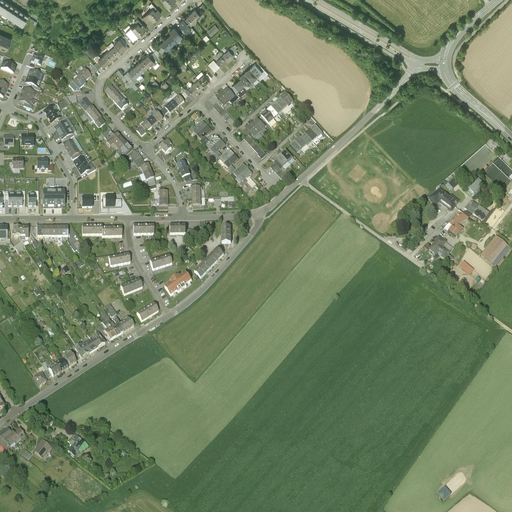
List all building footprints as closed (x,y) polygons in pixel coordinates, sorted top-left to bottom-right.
[(3,0),(0,5),(0,11),(2,13),(8,3),(3,0)] [(160,13),(151,2),(148,5),(152,8),(142,17),(148,24),(160,13)] [(13,6),(8,3),(2,13),(7,16),(13,6)] [(11,19),(18,9),(13,6),(7,16),(11,19)] [(23,12),(18,9),(11,19),(16,22),(23,12)] [(189,14),(194,20),(199,15),(200,16),(200,15),(195,10),(194,9),(189,14)] [(23,12),(16,22),(21,25),(28,15),(23,12)] [(183,19),(189,25),(194,20),(189,14),(184,19),(183,19)] [(183,19),(178,23),(181,26),(185,30),(186,31),(191,27),(189,25),(183,19)] [(140,26),(137,23),(136,23),(131,27),(138,35),(143,30),(140,26)] [(218,28),(215,24),(207,31),(210,35),(218,28)] [(138,35),(131,27),(130,26),(125,31),(131,39),(132,40),(138,35)] [(176,30),(174,27),(169,32),(171,34),(176,40),(181,35),(180,34),(176,30)] [(131,39),(125,31),(122,33),(124,35),(129,40),(129,41),(131,39)] [(0,46),(6,49),(10,39),(0,34),(0,46)] [(176,40),(171,34),(165,38),(171,44),(176,40)] [(165,49),(171,44),(165,38),(160,43),(165,49),(166,49),(165,49)] [(125,46),(119,39),(113,44),(120,51),(125,46)] [(120,51),(113,44),(112,42),(106,47),(109,50),(114,56),(119,51),(120,51)] [(228,50),(232,54),(237,50),(233,45),(228,50)] [(36,50),(31,48),(27,56),(33,58),(34,54),(36,50)] [(109,61),(114,56),(109,50),(103,55),(103,54),(103,55),(108,61),(109,61)] [(223,55),(228,61),(233,56),(234,56),(232,54),(228,50),(223,55)] [(34,54),(33,58),(31,63),(40,67),(44,58),(34,54)] [(108,61),(103,55),(100,57),(97,54),(93,57),(96,61),(98,60),(98,61),(102,65),(103,66),(103,65),(108,61)] [(139,62),(144,68),(149,63),(150,65),(154,61),(149,56),(147,54),(139,62)] [(228,61),(223,55),(218,59),(217,59),(217,60),(223,66),(223,65),(228,61)] [(255,64),(262,71),(265,69),(257,61),(255,64)] [(133,67),(138,73),(139,73),(144,68),(139,62),(133,67),(133,66),(133,67)] [(1,70),(13,75),(16,68),(9,65),(3,63),(1,70)] [(250,68),(257,76),(262,71),(255,64),(250,68)] [(217,69),(213,65),(208,69),(212,73),(217,69)] [(90,66),(84,71),(89,77),(93,73),(89,69),(91,67),(90,66)] [(74,73),(77,76),(78,77),(84,71),(81,67),(74,73)] [(138,73),(133,67),(128,71),(129,73),(133,77),(134,78),(135,76),(136,77),(140,74),(139,73),(138,73)] [(245,72),(252,80),(257,76),(250,68),(245,72)] [(77,76),(79,78),(84,84),(90,78),(91,78),(89,77),(84,71),(78,77),(77,76)] [(28,77),(27,78),(41,84),(43,78),(43,77),(38,75),(30,72),(29,73),(28,77)] [(242,78),(249,86),(250,88),(255,83),(252,80),(245,72),(240,77),(242,78)] [(204,74),(199,79),(204,85),(209,80),(210,80),(204,74)] [(41,84),(27,78),(25,84),(32,87),(38,90),(38,89),(41,84)] [(84,84),(79,78),(78,79),(78,80),(76,82),(75,82),(72,84),(68,87),(73,93),(74,94),(78,93),(79,92),(79,91),(85,85),(84,84)] [(237,82),(244,90),(249,86),(242,78),(237,82)] [(204,85),(199,79),(193,84),(190,86),(191,87),(195,92),(196,92),(198,90),(199,90),(204,85)] [(239,95),(244,90),(237,82),(232,87),(239,95)] [(0,90),(6,93),(8,87),(0,83),(0,90)] [(193,93),(195,92),(191,87),(186,91),(190,95),(193,93),(193,94),(193,93)] [(23,90),(20,96),(33,101),(36,95),(30,93),(23,90)] [(113,102),(119,97),(114,92),(114,91),(108,97),(113,102)] [(222,95),(229,103),(234,99),(227,91),(222,95)] [(229,103),(222,95),(217,100),(219,102),(223,106),(224,108),(229,103)] [(18,102),(24,105),(31,108),(31,107),(33,101),(20,96),(18,102)] [(285,96),(281,101),(288,109),(293,104),(285,96)] [(124,102),(119,97),(113,102),(118,108),(117,108),(118,108),(122,112),(128,107),(124,102)] [(184,103),(179,97),(178,97),(173,102),(179,108),(184,103)] [(170,115),(179,108),(173,102),(170,99),(167,102),(170,105),(165,109),(162,111),(166,115),(168,113),(170,115)] [(79,105),(85,114),(92,109),(85,100),(79,105)] [(281,101),(276,105),(283,113),(288,109),(281,101)] [(276,105),(271,110),(278,117),(283,113),(276,105)] [(43,113),(47,119),(57,113),(54,107),(51,109),(43,113)] [(92,109),(85,114),(86,114),(90,120),(96,115),(92,109)] [(161,118),(163,116),(160,112),(157,109),(155,111),(161,118)] [(271,110),(266,114),(274,122),(278,117),(271,110)] [(150,116),(158,124),(163,120),(161,118),(155,111),(150,116)] [(47,119),(51,125),(58,121),(61,119),(57,113),(47,119)] [(266,114),(261,119),(269,126),(274,122),(266,114)] [(101,120),(96,115),(90,120),(94,125),(94,126),(98,131),(102,128),(105,126),(101,121),(101,120)] [(146,123),(152,129),(157,124),(158,125),(158,124),(150,116),(145,120),(147,122),(146,123)] [(274,122),(269,126),(272,130),(277,125),(274,122)] [(57,136),(69,129),(66,123),(54,129),(56,132),(55,133),(57,136)] [(152,129),(146,123),(141,128),(137,132),(142,138),(146,134),(147,134),(146,134),(152,129)] [(207,128),(203,123),(195,130),(193,133),(197,138),(207,128)] [(257,123),(252,127),(260,135),(265,131),(257,123)] [(260,135),(252,127),(247,132),(250,135),(254,139),(255,140),(260,135)] [(212,133),(207,128),(197,138),(202,142),(202,143),(205,140),(212,133)] [(310,132),(317,140),(322,136),(315,128),(310,132)] [(72,135),(69,129),(57,136),(59,139),(60,138),(61,141),(72,135)] [(104,139),(110,132),(108,129),(105,131),(101,136),(104,139)] [(108,143),(114,137),(110,132),(104,139),(108,143)] [(305,137),(313,145),(317,140),(310,132),(305,137)] [(119,152),(126,146),(128,144),(126,143),(124,144),(122,142),(123,142),(117,135),(114,137),(108,143),(106,145),(110,149),(113,146),(115,149),(116,148),(118,150),(117,151),(119,152)] [(33,147),(33,136),(27,136),(21,136),(21,137),(22,147),(33,147)] [(301,141),(307,148),(308,149),(313,145),(305,137),(301,141)] [(4,148),(13,148),(13,140),(13,138),(4,138),(4,148)] [(211,152),(221,143),(216,138),(209,145),(206,147),(206,148),(211,152)] [(295,144),(302,152),(307,148),(301,141),(300,140),(295,144)] [(64,147),(67,153),(75,148),(72,142),(71,143),(64,147)] [(171,146),(168,142),(160,148),(166,155),(172,150),(169,147),(171,146)] [(225,148),(221,143),(211,152),(215,157),(218,154),(225,148)] [(302,152),(295,144),(290,149),(297,157),(302,152)] [(129,149),(126,146),(119,152),(115,156),(121,162),(127,157),(132,153),(132,152),(129,149)] [(67,153),(71,159),(78,155),(79,154),(75,148),(67,153)] [(180,151),(171,158),(172,158),(174,160),(173,160),(182,153),(180,151)] [(132,164),(134,163),(140,159),(137,154),(136,154),(133,152),(132,152),(132,153),(127,157),(128,159),(131,157),(133,160),(132,161),(132,164)] [(224,166),(234,157),(230,152),(222,159),(219,162),(220,162),(224,166)] [(281,158),(288,165),(292,161),(285,153),(281,158)] [(239,162),(234,157),(224,166),(229,171),(232,169),(239,162)] [(77,171),(87,165),(88,164),(85,158),(79,161),(73,165),(77,171)] [(288,165),(281,158),(276,162),(276,163),(283,170),(288,165)] [(140,169),(145,167),(140,159),(134,163),(138,170),(140,169)] [(23,170),(22,161),(13,161),(13,164),(12,164),(12,168),(13,168),(13,170),(16,170),(16,171),(20,171),(20,170),(23,170)] [(47,161),(37,161),(37,171),(47,171),(47,167),(47,161)] [(177,166),(180,173),(187,170),(184,163),(185,163),(177,166)] [(280,172),(283,170),(276,163),(274,165),(276,168),(278,170),(280,172)] [(483,173),(501,191),(510,182),(492,164),(483,173)] [(77,171),(81,177),(86,174),(90,171),(87,165),(77,171)] [(143,176),(150,173),(148,166),(145,167),(140,169),(143,176)] [(238,181),(248,171),(243,166),(236,173),(233,176),(238,181)] [(190,177),(187,170),(180,173),(182,179),(182,180),(184,179),(186,183),(192,182),(190,177)] [(252,176),(248,171),(238,181),(242,186),(245,183),(249,180),(252,176)] [(154,181),(150,173),(143,176),(140,177),(143,184),(148,182),(149,185),(154,183),(154,181)] [(462,183),(457,177),(448,184),(454,190),(462,183)] [(54,180),(48,180),(48,187),(45,187),(45,189),(46,189),(46,191),(49,191),(49,189),(54,189),(54,180)] [(256,187),(251,182),(247,185),(243,189),(248,195),(256,187)] [(484,189),(478,183),(470,192),(475,198),(484,189)] [(265,192),(260,196),(264,200),(269,196),(265,192)] [(433,206),(439,211),(442,206),(448,210),(447,211),(451,213),(453,212),(455,210),(454,209),(455,209),(458,204),(455,201),(454,203),(446,196),(441,192),(440,193),(439,192),(428,201),(432,206),(433,206)] [(64,193),(43,193),(43,208),(64,208),(64,193)] [(113,198),(102,198),(102,210),(113,209),(113,201),(113,198)] [(92,199),(81,200),(82,209),(92,209),(92,199)] [(468,205),(465,210),(467,212),(472,216),(485,225),(488,220),(486,218),(477,211),(479,208),(473,204),(471,207),(468,205)] [(463,215),(448,225),(454,229),(456,226),(457,226),(472,216),(467,212),(463,215)] [(448,225),(444,230),(456,239),(463,230),(457,226),(456,226),(454,229),(448,225)] [(142,228),(133,228),(133,237),(153,237),(153,227),(145,227),(142,227),(142,228)] [(186,227),(169,227),(169,236),(186,236),(186,231),(186,227)] [(91,228),(82,228),(82,237),(102,237),(102,230),(102,228),(93,228),(91,228)] [(231,228),(222,228),(222,245),(231,245),(231,228)] [(17,238),(20,238),(20,229),(13,229),(14,233),(12,233),(12,235),(14,235),(14,238),(17,238)] [(102,239),(121,239),(121,230),(113,230),(113,229),(110,229),(110,230),(102,230),(102,237),(102,239)] [(438,238),(429,251),(436,256),(437,255),(445,260),(450,253),(442,248),(445,244),(438,238)] [(509,249),(496,239),(481,258),(494,268),(509,249)] [(17,253),(24,248),(21,244),(14,249),(17,253)] [(188,248),(184,244),(175,251),(179,256),(188,248)] [(453,249),(445,244),(442,248),(450,253),(453,249)] [(206,262),(213,268),(224,256),(217,250),(206,262)] [(117,258),(109,260),(110,269),(130,265),(128,256),(120,258),(117,258)] [(158,261),(150,263),(152,272),(171,266),(169,258),(160,260),(158,261)] [(76,271),(83,266),(79,262),(73,266),(76,271)] [(194,274),(201,280),(213,268),(206,262),(194,274)] [(474,272),(464,264),(460,269),(470,277),(474,272)] [(192,281),(186,273),(179,277),(176,279),(175,278),(173,280),(170,283),(171,284),(165,288),(171,297),(177,292),(178,293),(181,291),(181,290),(182,289),(183,290),(186,287),(185,286),(192,281)] [(142,290),(138,281),(131,284),(128,285),(128,286),(120,289),(124,297),(142,290)] [(37,297),(43,293),(40,288),(34,292),(37,297)] [(158,312),(153,304),(146,308),(144,310),(137,314),(141,322),(158,312)] [(111,319),(116,315),(111,308),(106,311),(111,319)] [(134,327),(129,319),(124,322),(119,325),(116,320),(113,322),(117,326),(122,334),(134,327)] [(122,334),(117,326),(113,328),(113,327),(111,324),(108,326),(116,338),(122,334)] [(110,342),(116,338),(108,326),(105,329),(107,331),(108,332),(107,333),(105,333),(105,332),(103,333),(106,336),(105,337),(107,340),(108,339),(110,342)] [(97,350),(105,345),(98,335),(92,339),(93,341),(91,342),(97,350)] [(89,355),(97,350),(91,342),(83,347),(89,355)] [(81,360),(89,355),(83,347),(81,349),(80,347),(74,351),(77,355),(76,355),(79,359),(80,359),(81,360)] [(68,369),(76,364),(72,358),(70,354),(69,354),(66,356),(67,358),(63,360),(63,361),(68,369)] [(61,374),(68,369),(63,361),(61,363),(60,362),(58,364),(56,366),(61,374)] [(53,379),(61,374),(56,366),(48,371),(53,379)] [(38,388),(46,383),(44,379),(48,376),(45,372),(33,380),(38,388)] [(0,432),(0,437),(1,439),(2,440),(11,434),(10,433),(8,429),(1,434),(0,432)] [(4,443),(9,447),(15,441),(17,443),(21,440),(25,436),(20,429),(15,433),(13,432),(10,433),(11,434),(2,440),(3,441),(4,443)] [(0,445),(1,445),(6,452),(11,448),(9,447),(4,443),(3,441),(2,440),(1,439),(0,437),(0,445)] [(77,453),(83,446),(75,439),(71,443),(74,445),(68,452),(76,458),(79,455),(77,453)] [(51,448),(43,442),(34,453),(40,458),(46,451),(48,452),(51,448)] [(31,456),(25,451),(21,456),(27,461),(31,456)] [(443,502),(450,495),(442,487),(435,493),(443,502)]
